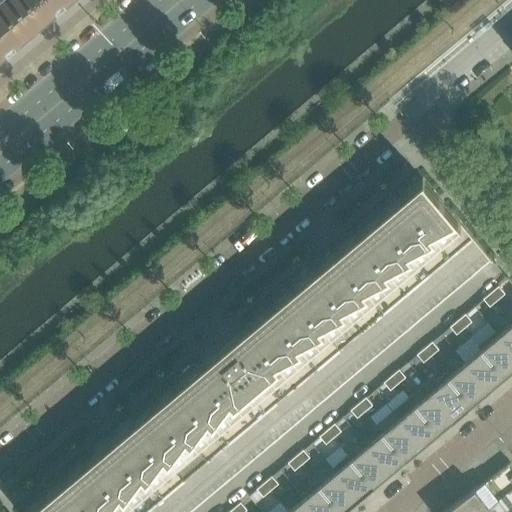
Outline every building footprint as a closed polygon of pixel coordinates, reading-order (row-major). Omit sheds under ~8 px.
[(0,0),(0,55),(37,25),(16,0),(0,0)] [(16,0),(37,25),(66,0),(16,0)] [(435,238),(457,219),(443,203),(438,197),(422,178),(399,197),(396,200),(377,216),(374,218),(355,234),(352,237),(333,253),(330,255),(311,271),(308,274),(289,290),(286,292),(267,308),(264,311),(244,327),(230,339),(216,351),(201,363),(182,379),(179,382),(160,398),(157,400),(138,416),(135,419),(116,435),(113,437),(94,453),(91,456),(71,472),(68,475),(50,490),(47,493),(23,511),(116,511),(240,408),(236,405),(279,369),(282,373),(438,242),(435,238)] [(498,285),(490,292),(497,300),(504,293),(498,285)] [(497,300),(490,292),(482,298),(489,306),(497,300)] [(464,328),(471,321),(465,313),(457,320),(464,328)] [(464,328),(457,320),(449,326),(456,334),(464,328)] [(511,322),(499,333),(498,334),(511,351),(511,322)] [(511,369),(511,351),(498,334),(499,333),(496,330),(477,345),(480,349),(481,348),(504,376),(511,369)] [(438,349),(432,341),(424,347),(431,355),(438,349)] [(431,355),(424,347),(416,354),(423,362),(431,355)] [(504,376),(481,348),(480,349),(465,362),(488,390),(504,376)] [(488,390),(465,362),(449,375),(448,376),(471,404),(488,390)] [(405,377),(398,369),(391,375),(397,383),(405,377)] [(471,404),(448,376),(449,375),(446,371),(428,387),(431,391),(431,390),(455,418),(471,404)] [(397,383),(391,375),(383,382),(390,389),(397,383)] [(455,418),(431,390),(431,391),(415,404),(438,432),(455,418)] [(372,405),(365,397),(358,403),(364,411),(372,405)] [(364,411),(358,403),(350,409),(357,417),(364,411)] [(438,432),(415,404),(399,418),(398,418),(422,446),(438,432)] [(422,446),(398,418),(399,418),(392,410),(376,424),(382,431),(382,432),(405,460),(422,446)] [(341,431),(334,423),(327,429),(333,437),(341,431)] [(333,437),(327,429),(319,436),(326,443),(333,437)] [(405,460),(382,432),(367,444),(366,445),(389,473),(405,460)] [(389,473),(366,445),(367,444),(364,440),(347,454),(374,486),(389,473)] [(309,457),(303,449),(295,456),(302,463),(309,457)] [(374,486),(347,454),(331,468),(334,471),(335,471),(358,499),(374,486)] [(302,463),(295,456),(288,462),(294,470),(302,463)] [(511,511),(511,464),(509,461),(474,488),(488,506),(492,511),(511,511)] [(343,511),(358,499),(335,471),(334,471),(320,483),(319,484),(343,511)] [(278,484),(271,476),(264,482),(271,490),(278,484)] [(342,511),(343,511),(319,484),(320,483),(317,480),(299,494),(302,498),(303,497),(315,511),(342,511)] [(271,490),(264,482),(257,488),(263,496),(271,490)] [(480,511),(488,506),(474,488),(442,511),(480,511)] [(315,511),(303,497),(302,498),(289,509),(290,511),(315,511)] [(240,502),(232,508),(235,511),(244,511),(247,510),(240,502)]
